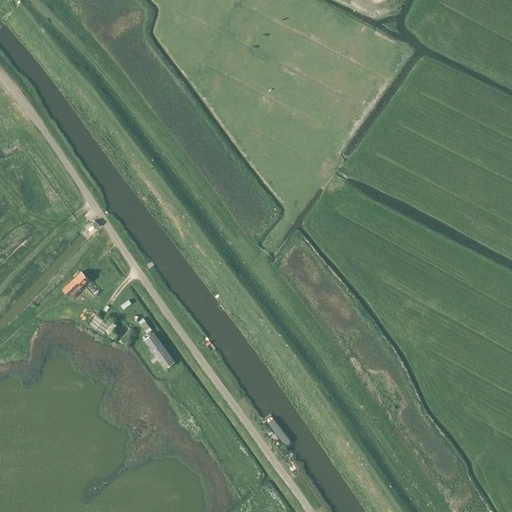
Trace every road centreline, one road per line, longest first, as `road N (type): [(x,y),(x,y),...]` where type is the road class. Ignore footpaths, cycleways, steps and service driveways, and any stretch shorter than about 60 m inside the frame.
road 1 (unclassified): [(310,511),(0,75)]
road 2 (track): [(0,291),(93,202)]
